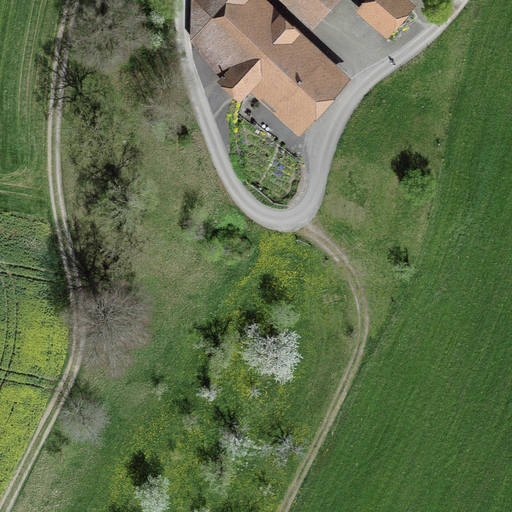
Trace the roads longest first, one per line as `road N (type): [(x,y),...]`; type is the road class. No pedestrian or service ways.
road 1 (track): [(77,0),(64,61),(61,157),(78,373),(8,511)]
road 2 (track): [(299,216),(345,267),(362,309),(359,345),(280,511)]
